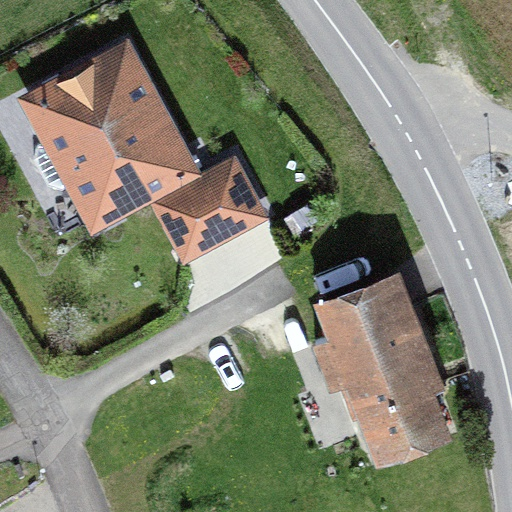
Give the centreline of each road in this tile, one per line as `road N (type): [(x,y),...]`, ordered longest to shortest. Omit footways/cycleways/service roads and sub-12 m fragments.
road 1 (tertiary): [(511,416),(478,295),(425,170),(313,0)]
road 2 (residential): [(0,357),(73,511)]
